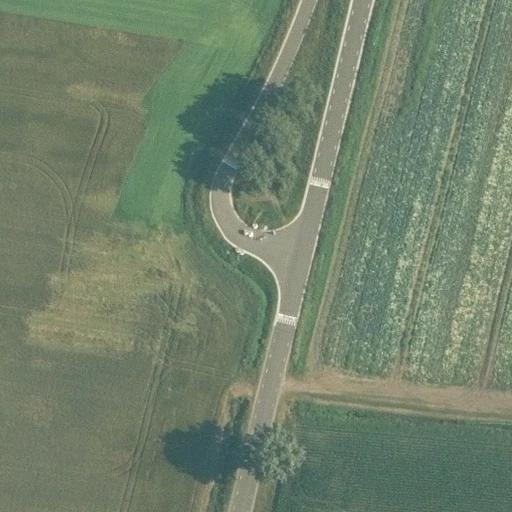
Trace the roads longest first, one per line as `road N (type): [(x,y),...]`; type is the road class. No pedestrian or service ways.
road 1 (unclassified): [(300,263),(272,257),(241,236),(224,221),(217,198),(282,71),(307,0)]
road 2 (unclassified): [(300,263),(362,0)]
road 3 (unclassified): [(241,511),(300,263)]
road 4 (track): [(511,408),(270,386)]
